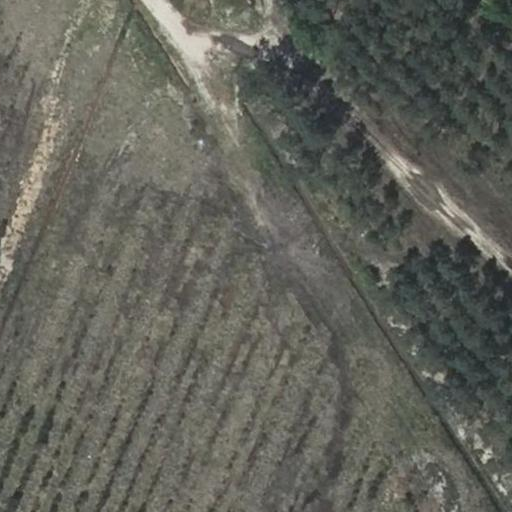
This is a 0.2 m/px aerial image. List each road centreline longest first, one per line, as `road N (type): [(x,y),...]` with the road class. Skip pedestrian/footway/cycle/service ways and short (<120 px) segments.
road 1 (track): [(257,0),(511,236)]
road 2 (track): [(154,0),(239,130),(254,186)]
